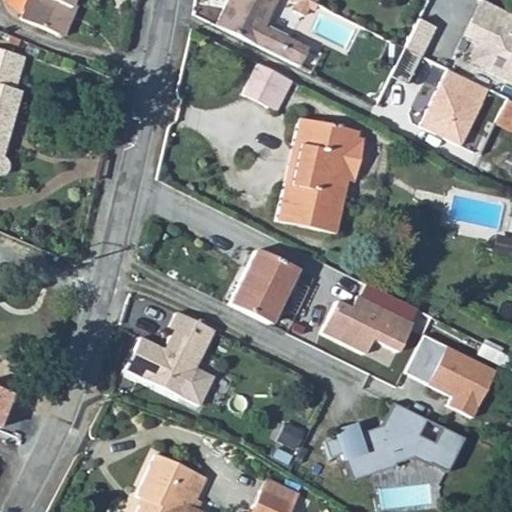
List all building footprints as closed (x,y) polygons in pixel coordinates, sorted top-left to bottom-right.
[(24,0),(16,20),(34,29),(61,40),(75,8),(69,6),(71,0),(24,0)] [(226,0),(214,26),(298,68),(308,47),(265,25),(277,0),(285,0),(294,5),(292,11),(303,16),(306,10),(318,16),(322,8),(306,0),(226,0)] [(511,14),(483,0),(470,0),(464,14),(479,22),(462,57),(511,82),(511,14)] [(420,57),(403,49),(388,77),(405,86),(420,57)] [(24,58),(0,50),(0,176),(2,176),(5,174),(7,171),(8,167),(7,164),(7,161),(4,159),(1,158),(20,92),(15,91),(24,58)] [(250,61),(234,92),(267,109),(284,78),(250,61)] [(487,90),(446,70),(418,128),(458,147),(487,90)] [(495,123),(511,130),(511,102),(506,100),(495,123)] [(273,221),(333,235),(345,183),(354,184),(363,141),(355,139),(356,133),(298,118),(292,141),(298,143),(288,183),(283,182),(273,221)] [(490,252),(511,257),(511,238),(493,235),(490,252)] [(226,305),(268,326),(295,271),(253,250),(226,305)] [(337,302),(320,336),(363,357),(371,342),(398,356),(414,324),(355,295),(349,308),(337,302)] [(140,340),(124,372),(198,410),(212,380),(194,372),(213,333),(176,315),(168,331),(173,332),(166,346),(170,348),(167,353),(140,340)] [(422,337),(403,374),(450,398),(444,408),(471,422),(495,374),(422,337)] [(511,357),(482,342),(475,354),(510,372),(511,366),(511,357)] [(334,439),(322,442),(328,459),(342,455),(349,482),(371,475),(393,468),(393,465),(410,459),(426,468),(427,465),(444,474),(461,440),(390,405),(378,427),(357,434),(353,424),(332,431),(334,439)] [(133,511),(196,511),(195,511),(199,504),(194,501),(204,479),(154,455),(132,504),(137,506),(133,511)] [(266,479),(260,490),(291,505),(296,494),(266,479)] [(250,509),(256,511),(287,511),(291,505),(260,490),(250,509)]
